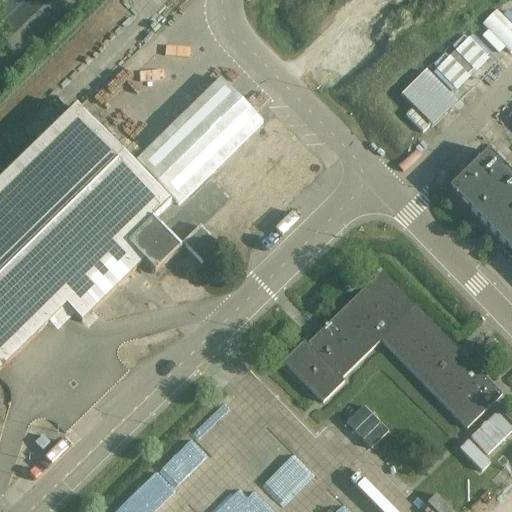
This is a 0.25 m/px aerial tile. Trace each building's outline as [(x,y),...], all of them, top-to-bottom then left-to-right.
[(474,74),(488,61),(467,40),(454,53),(474,74)] [(469,79),(449,59),(436,71),(456,92),(469,79)] [(431,128),(456,103),(425,72),(400,96),(431,128)] [(177,206),(261,124),(219,80),(135,162),(177,206)] [(200,264),(217,247),(198,227),(177,248),(152,221),(169,204),(75,108),(0,182),(0,370),(65,307),(80,323),(142,263),(153,274),(182,246),(200,264)] [(511,179),(486,152),(448,189),(511,254),(511,179)] [(340,380),(379,342),(465,430),(500,396),(380,273),(306,345),(303,342),(282,363),(321,404),(343,383),(340,380)] [(41,452),(49,445),(41,437),(33,444),(41,452)]
